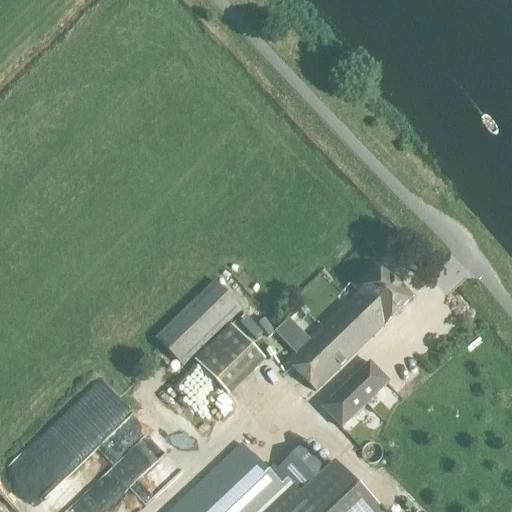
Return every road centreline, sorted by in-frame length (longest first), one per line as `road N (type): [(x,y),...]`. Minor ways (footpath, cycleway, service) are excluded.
road 1 (track): [(155,511),(267,408),(291,434),(478,267)]
road 2 (unclassified): [(511,308),(218,0)]
